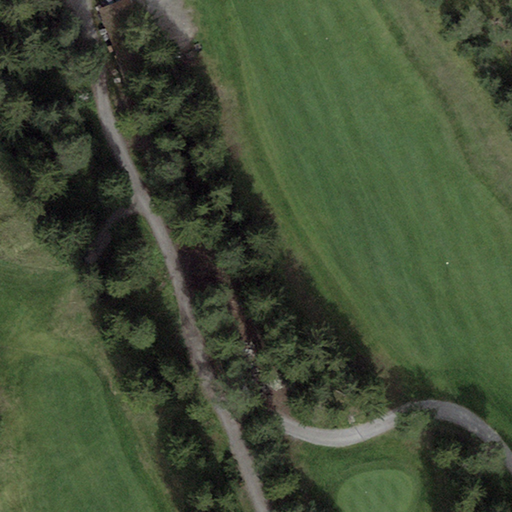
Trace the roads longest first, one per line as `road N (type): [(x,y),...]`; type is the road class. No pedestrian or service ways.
road 1 (track): [(273,511),(192,333),(158,225),(56,0)]
road 2 (track): [(511,450),(475,412),(436,404),(333,439),(231,416)]
